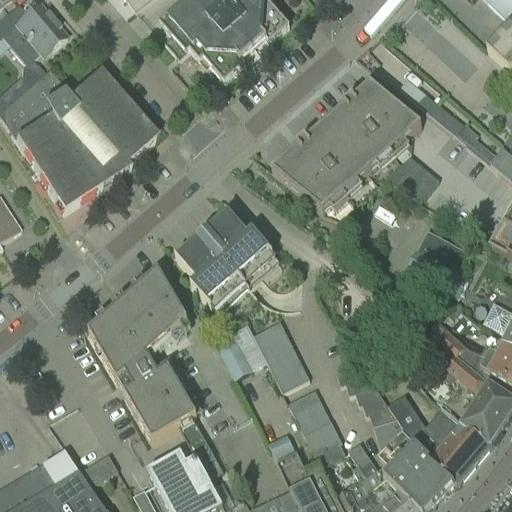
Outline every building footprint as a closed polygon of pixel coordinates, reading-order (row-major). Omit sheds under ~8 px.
[(0,0),(0,14),(4,12),(1,9),(14,0),(0,0)] [(161,0),(119,0),(127,10),(133,5),(140,15),(134,19),(135,20),(136,19),(161,0)] [(207,0),(165,37),(171,45),(164,51),(173,62),(179,68),(190,59),(199,69),(203,66),(224,91),(244,73),(241,69),(266,48),(268,51),(289,33),(268,9),(272,6),(266,0),(207,0)] [(477,0),(487,9),(495,0),(477,0)] [(511,0),(495,0),(487,9),(510,31),(511,32),(511,0)] [(0,46),(1,45),(12,58),(24,72),(21,75),(19,86),(28,95),(43,81),(31,68),(49,53),(52,57),(66,45),(39,12),(24,25),(2,44),(0,41),(0,46)] [(486,57),(511,81),(511,59),(501,49),(511,37),(511,32),(510,31),(509,32),(486,57)] [(28,95),(0,120),(0,126),(62,222),(129,178),(126,173),(153,149),(146,141),(149,139),(136,125),(133,127),(127,120),(130,117),(117,103),(114,106),(108,99),(111,96),(98,81),(68,107),(63,102),(68,99),(48,77),(43,81),(28,95)] [(272,181),(322,221),(421,135),(370,94),(353,109),(352,108),(350,109),(344,115),(342,117),(343,118),(306,150),(305,149),(304,150),(297,155),(296,157),(297,158),(272,181)] [(511,166),(501,158),(497,163),(473,146),(477,141),(465,132),(464,133),(425,102),(416,113),(467,154),(511,190),(511,166)] [(511,144),(509,142),(503,151),(511,158),(511,144)] [(413,186),(423,175),(410,164),(385,187),(409,202),(419,190),(413,186)] [(419,190),(409,202),(421,209),(438,188),(423,175),(413,186),(419,190)] [(0,258),(0,257),(0,250),(20,238),(0,206),(0,258)] [(511,206),(487,252),(511,265),(511,206)] [(189,259),(178,269),(195,289),(190,293),(203,308),(214,320),(216,323),(246,298),(278,270),(275,266),(276,266),(265,254),(252,239),(247,243),(229,223),(218,233),(217,231),(207,240),(208,241),(198,250),(197,249),(187,257),(189,259)] [(458,280),(468,261),(429,239),(417,260),(436,270),(457,281),(458,280)] [(468,286),(458,280),(457,281),(436,270),(417,260),(408,275),(458,304),(468,286)] [(146,365),(186,329),(158,280),(88,341),(117,391),(121,387),(128,400),(124,403),(152,451),(179,435),(197,469),(207,488),(223,479),(192,428),(196,426),(168,377),(158,383),(150,370),(146,365)] [(508,344),(504,352),(511,356),(511,320),(493,311),(483,332),(508,344)] [(259,356),(286,342),(280,330),(253,344),(259,356)] [(480,361),(465,354),(439,330),(428,342),(427,344),(454,367),(456,364),(487,390),(511,406),(511,356),(504,352),(496,348),(490,345),(480,361)] [(415,334),(400,351),(414,362),(412,365),(455,399),(441,417),(442,418),(445,421),(490,454),(494,447),(511,419),(511,406),(487,390),(456,364),(454,367),(427,344),(415,334)] [(265,367),(292,353),(286,342),(259,356),(265,367)] [(215,354),(234,388),(251,379),(232,345),(215,354)] [(270,378),(297,364),(292,353),(265,367),(270,378)] [(276,389),(303,375),(297,364),(270,378),(276,389)] [(8,388),(17,383),(12,374),(3,379),(8,388)] [(345,392),(369,385),(361,374),(336,381),(340,394),(345,392)] [(282,401),(309,387),(303,375),(276,389),(282,401)] [(355,402),(376,396),(369,385),(345,392),(349,404),(355,402)] [(355,402),(358,414),(362,413),(383,407),(376,396),(355,402)] [(288,412),(293,422),(320,408),(315,398),(288,412)] [(473,474),(490,454),(444,421),(442,418),(441,417),(425,435),(404,404),(388,415),(390,417),(395,428),(398,432),(403,439),(410,448),(429,465),(427,467),(456,494),(473,474)] [(362,413),(365,424),(369,423),(390,417),(388,415),(383,407),(362,413)] [(293,422),(298,433),(325,419),(320,408),(293,422)] [(369,423),(372,435),(373,435),(395,428),(390,417),(369,423)] [(304,443),(331,430),(325,419),(298,433),(304,443)] [(395,428),(373,435),(376,446),(403,439),(398,432),(395,428)] [(331,430),(304,443),(309,454),(336,440),(331,430)] [(438,511),(456,494),(427,467),(429,465),(410,448),(403,439),(376,446),(381,461),(378,464),(390,475),(381,484),(382,485),(384,489),(404,508),(405,508),(408,511),(438,511)] [(309,454),(314,464),(339,452),(341,451),(336,440),(309,454)] [(296,460),(294,461),(285,442),(267,451),(290,498),(297,511),(337,511),(336,508),(336,507),(333,501),(320,474),(318,471),(304,478),(296,460)] [(382,485),(381,484),(358,451),(347,459),(357,474),(352,477),(358,488),(333,501),(336,507),(336,508),(337,511),(408,511),(405,508),(404,508),(384,489),(382,485)] [(318,471),(320,474),(344,462),(339,452),(314,464),(318,471)] [(89,494),(116,479),(107,462),(80,479),(89,494)] [(158,475),(146,482),(153,493),(163,511),(220,511),(207,488),(197,469),(187,474),(181,463),(158,475)] [(98,511),(97,509),(87,492),(86,492),(77,477),(76,477),(77,480),(55,494),(42,472),(20,485),(33,507),(24,511),(98,511)] [(20,485),(9,491),(21,511),(24,511),(33,507),(20,485)] [(21,511),(9,491),(0,496),(0,502),(5,511),(21,511)] [(297,511),(290,498),(262,511),(297,511)] [(151,511),(144,499),(134,504),(138,511),(151,511)] [(244,511),(239,502),(220,511),(244,511)]
